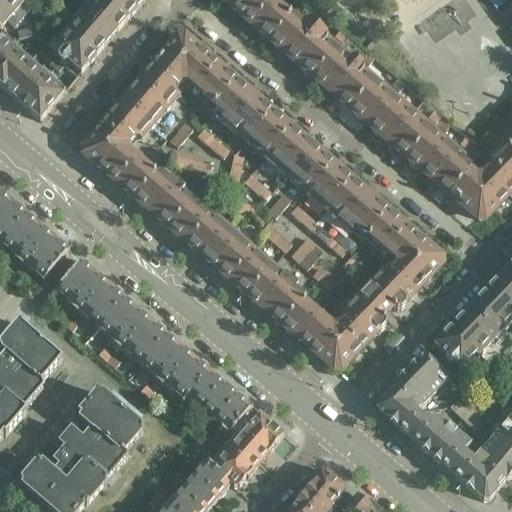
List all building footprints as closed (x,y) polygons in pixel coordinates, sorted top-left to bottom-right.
[(23,7),(14,0),(0,0),(0,18),(7,25),(23,7)] [(53,10),(58,3),(54,0),(52,0),(48,6),(53,10)] [(127,23),(101,0),(96,0),(83,16),(112,41),(127,23)] [(145,2),(144,0),(101,0),(127,23),(145,2)] [(292,20),(269,0),(219,0),(260,35),(261,39),(266,43),(270,43),(271,44),(292,20)] [(305,3),(301,0),(292,0),(291,2),(299,9),(305,3)] [(323,18),(315,10),(310,15),(318,23),(323,18)] [(511,20),(511,18),(507,11),(500,16),(506,25),(511,20)] [(112,41),(83,16),(68,34),(96,58),(112,41)] [(333,53),(326,47),(327,40),(310,26),(305,27),(296,19),(292,20),(271,44),(272,45),(272,48),(277,53),(281,53),(303,71),(303,75),(309,80),(310,80),(333,53)] [(46,38),(36,30),(36,38),(41,43),(46,38)] [(374,62),(341,32),(335,38),(368,68),(374,62)] [(96,58),(68,34),(52,51),(60,58),(61,65),(65,69),(67,70),(70,67),(81,76),(96,58)] [(178,75),(198,52),(184,40),(179,41),(155,69),(167,80),(166,80),(176,89),(181,84),(178,75)] [(0,62),(12,49),(6,44),(3,44),(1,46),(0,46),(0,62)] [(0,88),(5,93),(30,64),(12,49),(0,62),(0,88)] [(196,92),(217,68),(198,52),(178,75),(181,84),(186,84),(196,92)] [(333,97),(358,67),(354,64),(348,66),(333,53),(310,80),(312,80),(315,82),(315,86),(321,90),(325,90),(333,97)] [(65,69),(61,65),(55,60),(50,67),(59,75),(65,69)] [(22,108),(47,79),(30,64),(5,93),(22,108)] [(351,113),(373,87),(367,81),(368,76),(358,67),(333,97),(340,103),(340,107),(346,112),(350,112),(351,113)] [(214,112),(237,85),(236,84),(235,80),(230,75),(226,76),(217,68),(196,92),(213,107),(214,112)] [(176,90),(176,89),(166,80),(167,80),(155,69),(154,70),(149,70),(145,76),(145,80),(139,87),(167,111),(179,98),(176,95),(176,90)] [(40,124),(65,95),(47,79),(22,108),(40,124)] [(405,89),(397,82),(391,89),(400,95),(405,89)] [(229,130),(255,101),(247,94),(247,90),(242,85),(238,86),(237,85),(214,112),(224,120),(221,123),(229,130)] [(167,111),(139,87),(138,88),(134,88),(129,94),(130,98),(124,105),(151,129),(167,111)] [(369,129),(392,103),(373,87),(351,113),(353,114),(353,118),(358,123),(362,122),(369,129)] [(250,143),(273,116),(272,115),(271,111),(266,106),(262,107),(255,101),(229,130),(235,135),(237,132),(250,143)] [(389,145),(415,115),(409,110),(405,114),(392,103),(369,129),(371,130),(372,134),(377,139),(381,139),(389,145)] [(155,176),(127,152),(127,147),(132,141),(137,141),(140,143),(151,129),(124,105),(117,112),(113,113),(109,118),(109,122),(84,152),(84,157),(125,193),(126,197),(131,202),(135,201),(136,202),(158,175),(155,176)] [(442,121),(434,114),(429,121),(437,128),(442,121)] [(407,161),(430,135),(420,127),(423,122),(415,115),(389,145),(397,152),(397,156),(402,160),(406,160),(407,161)] [(267,157),(289,130),(284,126),(284,121),(278,117),(274,117),(273,116),(250,143),(267,157)] [(498,139),(511,125),(511,120),(509,117),(493,134),(498,139)] [(451,128),(442,121),(437,128),(446,135),(451,128)] [(178,151),(193,133),(185,126),(170,144),(178,151)] [(288,181),(313,150),(302,141),(302,137),(296,132),(292,133),(289,130),(267,157),(279,168),(276,171),(288,181)] [(230,154),(204,132),(197,140),(223,162),(230,154)] [(491,147),(498,139),(493,134),(485,142),(491,147)] [(471,169),(463,162),(466,159),(446,142),(442,146),(430,135),(407,161),(408,162),(409,166),(414,171),(418,170),(440,189),(440,193),(445,197),(449,197),(453,201),(475,176),(471,173),(471,169)] [(511,137),(506,143),(509,146),(509,151),(483,178),(478,179),(475,176),(453,201),(479,223),(485,222),(511,194),(511,137)] [(474,147),(465,140),(460,147),(468,154),(474,147)] [(482,154),(476,149),(474,147),(468,154),(477,161),(482,154)] [(311,196),(334,169),(333,168),(333,164),(328,159),(324,160),(313,150),(288,181),(298,189),(300,186),(311,196)] [(209,177),(212,167),(172,158),(170,168),(209,177)] [(240,184),(244,160),(234,158),(229,182),(240,184)] [(329,211),(352,184),(351,183),(351,179),(346,175),(341,175),(334,169),(311,196),(329,211)] [(153,217),(178,187),(170,179),(167,182),(159,175),(158,175),(136,202),(137,206),(142,211),(146,211),(153,217)] [(271,195),(251,178),(244,186),(264,203),(271,195)] [(234,197),(214,179),(207,188),(227,205),(234,197)] [(344,229),(369,199),(363,194),(363,189),(358,185),(353,185),(352,184),(329,211),(341,221),(338,224),(344,229)] [(170,231),(193,205),(182,195),(184,192),(178,187),(153,217),(160,222),(160,227),(165,231),(169,231),(170,231)] [(27,217),(0,194),(0,241),(4,244),(27,217)] [(276,222),(291,204),(283,197),(267,215),(276,222)] [(368,240),(389,216),(388,215),(387,210),(382,206),(378,207),(369,199),(344,229),(353,237),(356,234),(362,240),(366,239),(368,240)] [(257,219),(259,209),(235,204),(233,215),(257,219)] [(188,247),(211,220),(193,205),(170,231),(171,232),(171,236),(177,241),(180,240),(188,247)] [(322,229),(298,208),(291,217),(315,238),(322,229)] [(386,255),(407,231),(399,225),(399,220),(394,216),(390,216),(389,216),(368,240),(386,255)] [(70,254),(27,217),(4,244),(14,254),(11,258),(32,276),(36,272),(47,281),(70,254)] [(254,257),(242,247),(244,243),(222,224),(219,227),(211,220),(188,247),(189,248),(189,252),(194,256),(198,256),(208,264),(220,275),(221,279),(226,283),(230,283),(231,284),(254,257)] [(292,248),(268,227),(261,235),(285,256),(292,248)] [(406,270),(427,248),(407,231),(386,255),(399,267),(399,270),(406,270)] [(348,252),(333,239),(326,248),(341,260),(348,252)] [(307,274),(323,256),(307,242),(291,260),(307,274)] [(416,294),(442,267),(442,261),(427,248),(406,270),(399,270),(399,272),(395,276),(398,279),(399,278),(416,294)] [(249,299),(272,272),(254,257),(231,284),(238,290),(238,294),(244,298),(248,298),(249,299)] [(351,277),(358,268),(350,261),(342,270),(351,277)] [(125,301),(82,265),(59,292),(69,301),(66,305),(87,323),(91,319),(101,328),(125,301)] [(511,267),(509,271),(508,271),(502,277),(511,286),(511,267)] [(14,276),(6,270),(2,275),(10,281),(14,276)] [(337,287),(319,271),(312,279),(330,295),(337,287)] [(266,314),(292,284),(282,276),(280,279),(272,272),(249,299),(249,300),(250,304),(255,308),(259,308),(266,314)] [(401,314),(406,309),(406,304),(416,294),(399,278),(398,279),(395,276),(394,277),(389,278),(386,275),(343,319),(346,322),(346,326),(367,345),(377,335),(381,335),(386,330),(385,326),(397,314),(401,314)] [(22,283),(14,276),(10,281),(17,288),(22,283)] [(511,286),(502,277),(497,283),(496,284),(486,295),(511,319),(511,286)] [(283,329),(304,304),(302,299),(296,293),(298,290),(292,284),(266,314),(273,320),(273,324),(278,328),(282,328),(283,329)] [(511,325),(511,319),(486,295),(476,305),(475,306),(469,312),(498,340),(511,325)] [(167,338),(157,329),(125,301),(101,328),(112,337),(108,342),(122,353),(130,360),(133,356),(144,365),(167,338)] [(301,344),(322,320),(304,304),(283,329),(284,329),(284,333),(289,338),(293,337),(301,344)] [(498,340),(469,312),(463,318),(463,319),(453,329),(482,357),(498,340)] [(69,323),(62,317),(57,322),(65,328),(69,323)] [(318,358),(338,337),(338,332),(336,332),(322,320),(301,344),(318,358)] [(76,330),(69,323),(65,328),(72,335),(76,330)] [(24,414),(43,392),(43,387),(42,387),(62,364),(19,326),(0,347),(0,353),(5,358),(0,363),(0,442),(4,438),(5,440),(26,415),(24,414)] [(341,373),(367,345),(346,326),(342,332),(338,332),(338,337),(318,358),(335,373),(338,375),(340,373),(341,373)] [(482,357),(453,329),(434,349),(445,359),(442,362),(449,369),(453,369),(455,368),(463,376),(482,357)] [(210,374),(167,338),(144,365),(154,374),(151,378),(172,396),(176,392),(186,402),(210,374)] [(112,360),(104,353),(99,358),(107,365),(112,360)] [(119,366),(112,360),(107,365),(115,371),(119,366)] [(449,383),(424,360),(407,377),(432,401),(449,383)] [(504,380),(509,374),(510,373),(505,369),(499,375),(504,380)] [(252,411),(210,374),(186,402),(194,408),(197,403),(226,428),(222,432),(227,437),(231,436),(233,434),(252,411)] [(507,390),(511,384),(511,377),(509,374),(504,380),(500,384),(507,390)] [(498,385),(500,384),(504,380),(499,375),(493,381),(498,385)] [(432,401),(407,377),(391,393),(416,417),(417,417),(432,401)] [(154,396),(146,390),(142,394),(149,401),(154,396)] [(427,426),(417,417),(416,417),(391,393),(377,408),(377,413),(387,421),(387,422),(413,444),(428,426),(427,426)] [(484,413),(496,402),(489,395),(480,404),(477,406),(484,413)] [(86,509),(128,460),(123,456),(143,433),(99,396),(78,421),(92,433),(83,443),(71,433),(59,447),(65,452),(54,465),(60,470),(53,478),(39,466),(21,487),(49,511),(80,511),(85,507),(86,509)] [(161,403),(154,396),(149,401),(157,408),(161,403)] [(469,415),(477,406),(480,404),(474,398),(463,409),(469,415)] [(469,415),(463,409),(457,404),(450,410),(462,422),(469,415)] [(476,422),(484,413),(477,406),(469,415),(476,422)] [(239,491),(274,451),(284,438),(252,411),(233,434),(240,440),(213,472),(231,488),(234,491),(239,491)] [(482,428),(476,422),(469,415),(462,422),(475,435),(482,428)] [(430,459),(453,432),(440,422),(430,423),(427,426),(428,426),(413,444),(430,459)] [(197,433),(190,427),(185,432),(193,438),(197,433)] [(511,437),(504,430),(489,448),(511,467),(511,437)] [(464,456),(471,448),(453,432),(430,459),(448,474),(463,457),(464,456)] [(205,440),(197,433),(193,438),(200,445),(205,440)] [(191,467),(204,452),(199,447),(186,462),(191,467)] [(511,467),(489,448),(474,465),(502,489),(507,483),(509,481),(511,481),(511,479),(511,467)] [(502,489),(474,465),(464,456),(463,457),(448,474),(474,496),(484,504),(489,504),(502,489)] [(172,511),(210,511),(226,494),(231,488),(213,472),(207,467),(202,467),(198,472),(202,476),(177,504),(173,501),(167,508),(172,511)] [(330,511),(337,506),(344,511),(346,511),(354,504),(345,496),(344,490),(327,475),(321,475),(289,511),(330,511)] [(160,501),(166,494),(162,490),(155,497),(160,501)] [(153,509),(160,501),(155,497),(148,505),(153,509)] [(369,511),(357,501),(355,504),(354,504),(346,511),(369,511)]
